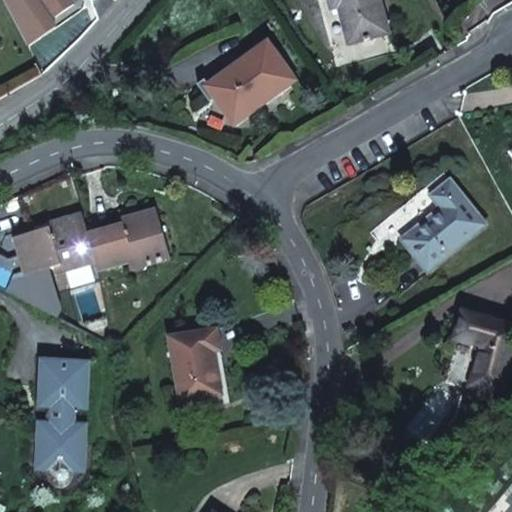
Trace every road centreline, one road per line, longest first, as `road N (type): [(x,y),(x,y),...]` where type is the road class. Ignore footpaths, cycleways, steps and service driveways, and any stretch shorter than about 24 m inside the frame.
road 1 (residential): [(262,199),(312,279),(326,350),(313,511)]
road 2 (residential): [(262,199),(282,172),(501,53),(511,35)]
road 3 (residential): [(0,181),(79,146),(153,145),(227,173),(262,199)]
road 4 (unclassified): [(149,0),(0,113)]
